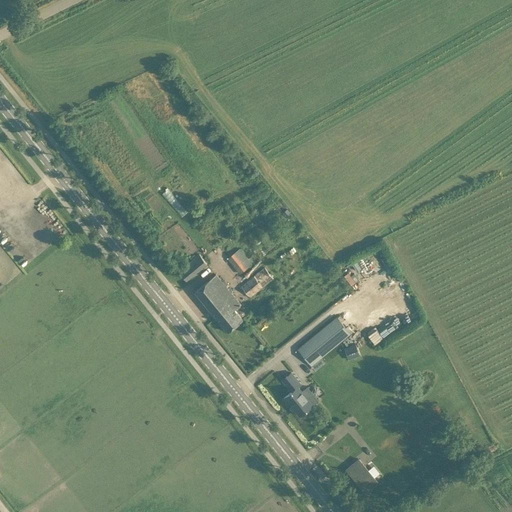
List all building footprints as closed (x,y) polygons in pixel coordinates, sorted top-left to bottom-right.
[(172,207),(181,215),(186,209),(174,200),(174,199),(170,196),(172,193),(167,190),(163,195),(174,204),(172,207)] [(227,258),(240,274),(255,262),(251,257),(249,259),(240,248),(227,258)] [(179,271),(186,280),(194,274),(207,264),(200,254),(186,265),(179,271)] [(241,286),(250,297),(274,278),(265,267),(241,286)] [(353,284),(358,281),(351,272),(346,275),(353,284)] [(195,291),(228,332),(236,325),(243,320),(235,310),(241,305),(216,274),(203,285),(195,291)] [(298,349),(311,365),(350,333),(337,317),(298,349)] [(359,344),(348,346),(350,357),(361,355),(359,344)] [(290,373),(282,380),(292,391),(283,398),(290,406),(292,405),(300,415),(308,409),(313,405),(319,400),(307,386),(302,391),(298,387),(301,384),(291,372),(290,373)] [(359,459),(346,469),(365,492),(378,482),(374,477),(380,472),(374,465),(368,470),(359,459)]
